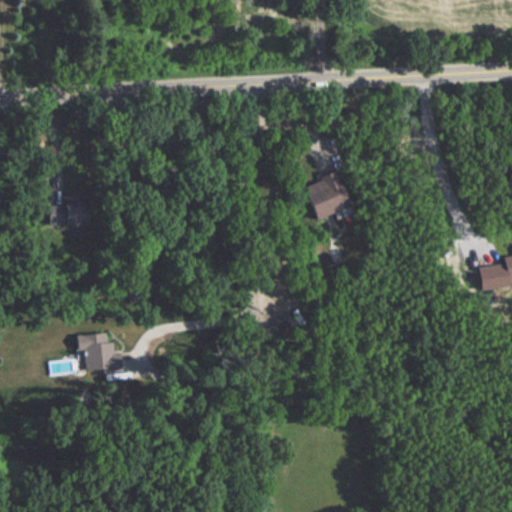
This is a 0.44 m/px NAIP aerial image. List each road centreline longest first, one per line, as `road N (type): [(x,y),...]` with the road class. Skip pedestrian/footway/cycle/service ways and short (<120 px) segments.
road 1 (tertiary): [(0,99),(511,75)]
road 2 (residential): [(257,511),(236,90)]
